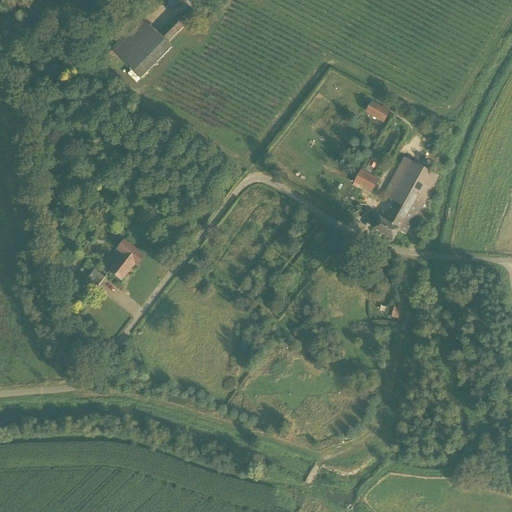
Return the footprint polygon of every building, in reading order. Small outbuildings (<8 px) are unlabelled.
[(169,42),(170,42),(186,25),(177,16),(160,33),(169,42)] [(141,78),(148,71),(172,47),(142,19),(112,50),(141,78)] [(81,53),(103,30),(92,20),(71,43),(81,53)] [(365,112),(384,123),(390,112),(371,101),(365,112)] [(431,173),(406,159),(384,196),(398,205),(387,223),(380,218),(374,229),(393,240),(398,231),(405,235),(431,189),(438,177),(431,173)] [(374,190),(380,180),(362,170),(356,180),(374,190)] [(137,265),(144,256),(124,241),(117,249),(124,254),(110,272),(122,281),(135,263),(137,265)] [(67,247),(67,248),(58,260),(56,262),(68,271),(79,256),(67,247)] [(97,289),(105,278),(95,270),(86,281),(97,289)] [(399,319),(401,309),(388,306),(385,316),(399,319)]
